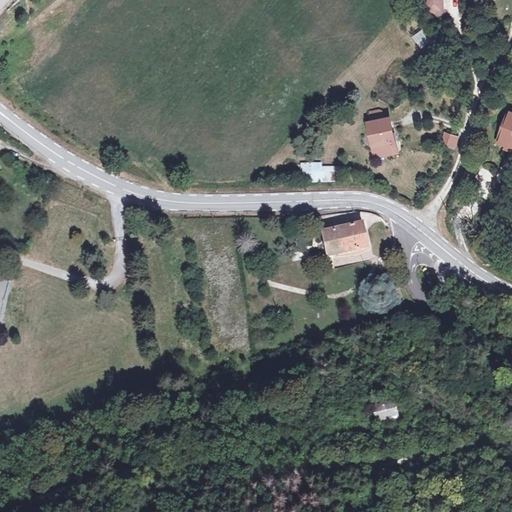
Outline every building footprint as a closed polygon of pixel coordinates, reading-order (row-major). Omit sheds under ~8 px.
[(445,17),(444,0),(429,0),(430,18),(445,17)] [(384,117),(383,110),(369,112),(370,119),(384,117)] [(507,146),(505,149),(511,152),(511,149),(511,112),(498,143),(507,146)] [(366,121),(374,160),(399,154),(392,116),(366,121)] [(459,136),(444,132),(440,145),(455,150),(459,136)] [(300,165),(301,183),(339,181),(338,163),(300,165)] [(366,248),(362,224),(322,231),(327,256),(366,248)] [(399,408),(396,394),(377,399),(379,413),(399,408)] [(280,438),(276,427),(262,433),(266,443),(280,438)]
